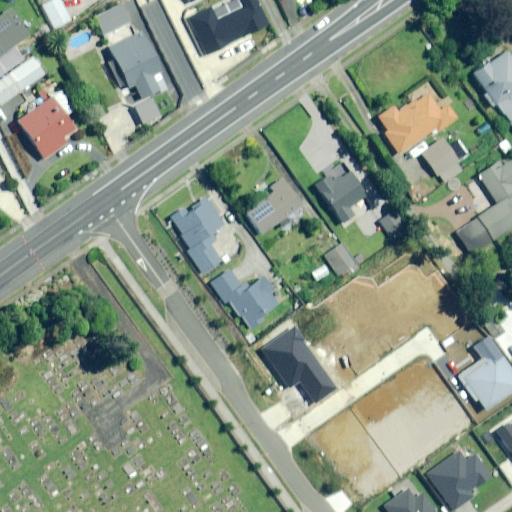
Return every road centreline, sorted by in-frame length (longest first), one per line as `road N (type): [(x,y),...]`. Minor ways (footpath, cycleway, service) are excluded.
road 1 (residential): [(104,200),(250,418),(326,511)]
road 2 (primary): [(383,0),(104,200)]
road 3 (primary): [(104,200),(0,276)]
